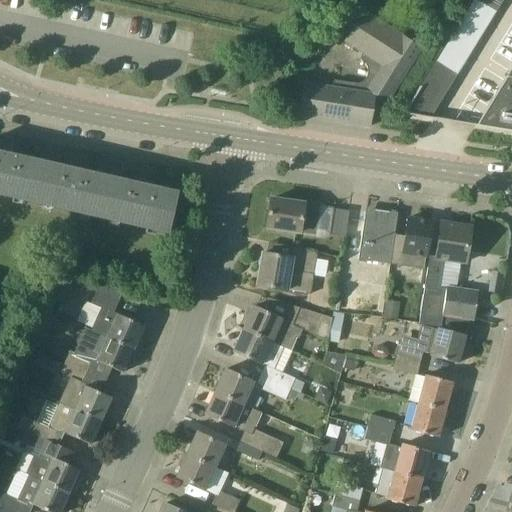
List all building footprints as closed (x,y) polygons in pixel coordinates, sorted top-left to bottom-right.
[(471,0),(409,112),(431,124),(500,0),(471,0)] [(304,83),(299,114),(299,115),(371,126),(376,96),(389,98),(421,48),(364,11),(345,41),(364,57),(362,61),(365,63),(367,66),(369,69),(369,73),(368,76),(366,79),(364,82),(360,83),(357,84),(335,80),(332,88),(304,83)] [(511,65),(475,126),(511,131),(511,65)] [(0,151),(0,194),(33,202),(43,162),(15,155),(16,152),(13,148),(11,147),(8,147),(4,150),(3,153),(0,151)] [(70,168),(43,162),(33,202),(100,218),(109,177),(82,171),(83,168),(80,163),(78,163),(75,162),(71,165),(70,168)] [(137,183),(109,177),(100,218),(167,233),(177,192),(148,186),(149,183),(146,178),(142,177),(137,180),(137,183)] [(271,199),(267,228),(300,233),(301,228),(317,231),(320,207),(304,205),(304,204),(271,199)] [(330,235),(346,237),(349,211),(334,209),(330,235)] [(390,264),(395,235),(397,217),(366,212),(359,260),(390,264)] [(406,236),(395,235),(390,264),(424,269),(426,256),(431,222),(408,218),(406,236)] [(446,292),(439,290),(444,259),(465,263),(471,228),(442,223),(437,258),(430,257),(419,325),(422,325),(441,328),(444,315),(470,319),(475,319),(478,293),(447,289),(446,292)] [(311,294),(316,262),(318,252),(293,248),(291,258),(263,253),(257,286),(288,291),(311,294)] [(448,277),(472,281),(474,268),(450,264),(448,277)] [(61,275),(56,285),(68,290),(72,280),(61,275)] [(500,294),(502,283),(490,282),(488,292),(500,294)] [(107,338),(134,349),(144,326),(114,313),(123,293),(100,285),(92,304),(103,309),(93,331),(107,338)] [(398,319),(400,302),(385,300),(383,317),(398,319)] [(291,306),(285,320),(254,307),(244,329),(289,349),(297,332),(301,334),(303,330),(328,342),(332,318),(291,306)] [(466,336),(470,319),(444,315),(441,328),(422,325),(418,339),(402,335),(396,359),(420,365),(424,352),(431,354),(431,356),(459,364),(466,336)] [(51,327),(39,322),(33,334),(45,339),(51,327)] [(93,331),(87,329),(76,353),(70,351),(63,362),(88,372),(91,363),(95,365),(97,361),(123,373),(134,349),(107,338),(93,331)] [(288,387),(291,388),(294,378),(292,377),(279,372),(289,349),(244,329),(233,352),(265,366),(262,375),(288,387)] [(321,365),(340,374),(345,356),(327,352),(321,365)] [(58,373),(61,364),(55,361),(43,356),(42,355),(39,363),(46,366),(45,367),(58,373)] [(358,360),(346,357),(342,368),(354,372),(358,360)] [(420,365),(396,359),(393,370),(417,376),(420,365)] [(88,372),(63,362),(59,372),(72,378),(62,402),(101,421),(112,398),(82,384),(88,372)] [(291,388),(288,387),(262,375),(258,384),(226,369),(215,392),(252,409),(261,389),(285,400),(287,397),(291,388)] [(454,383),(425,375),(418,403),(446,410),(454,383)] [(294,378),(291,388),(299,391),(301,392),(305,383),(294,378)] [(333,390),(316,383),(309,397),(327,405),(333,390)] [(295,400),(299,391),(291,388),(287,397),(295,400)] [(257,411),(252,409),(215,392),(205,415),(245,432),(241,442),(263,452),(277,458),(284,443),(255,430),(256,427),(251,425),(257,411)] [(47,425),(58,406),(48,400),(36,419),(47,425)] [(101,421),(62,402),(50,427),(24,415),(19,426),(25,429),(34,433),(56,443),(61,431),(91,445),(99,426),(101,421)] [(439,438),(446,410),(418,403),(411,430),(439,438)] [(369,415),(367,428),(391,434),(395,422),(369,415)] [(388,446),(391,434),(367,428),(364,439),(384,445),(388,446)] [(56,443),(34,433),(25,429),(20,440),(48,453),(44,461),(40,459),(33,476),(43,480),(69,493),(80,470),(69,465),(75,452),(56,443)] [(187,455),(216,468),(226,445),(197,432),(187,455)] [(320,445),(306,441),(303,453),(317,457),(320,445)] [(258,461),(263,452),(241,442),(236,451),(258,461)] [(402,444),(401,449),(388,446),(384,445),(378,468),(382,469),(394,472),(422,480),(430,452),(402,444)] [(206,490),(216,468),(187,455),(177,477),(206,490)] [(415,507),(422,480),(394,472),(382,469),(375,494),(387,498),(387,500),(415,507)] [(60,511),(67,497),(69,493),(43,480),(33,476),(31,475),(20,499),(0,490),(0,504),(2,505),(16,511),(23,511),(28,503),(48,511),(60,511)] [(339,481),(335,493),(360,500),(364,488),(339,481)] [(228,511),(235,511),(241,501),(219,491),(216,495),(212,504),(228,511)] [(360,500),(335,493),(332,506),(346,510),(345,511),(370,511),(366,511),(365,511),(359,511),(357,511),(360,500)]
